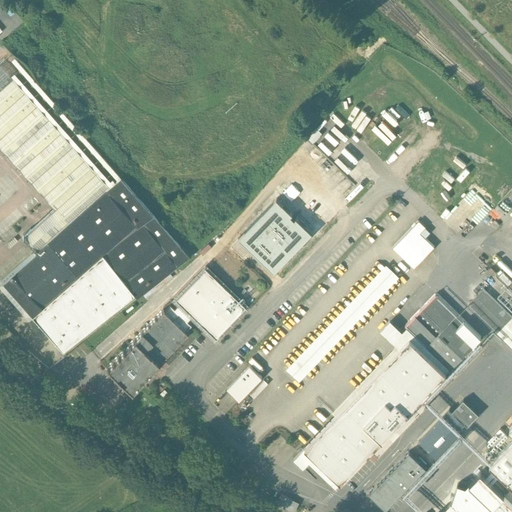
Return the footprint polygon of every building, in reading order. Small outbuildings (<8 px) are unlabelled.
[(66,344),(189,251),(121,175),(116,180),(3,56),(0,58),(0,149),(51,207),(26,230),(39,244),(4,276),(66,344)] [(334,112),(309,137),(313,142),(328,127),(338,137),(344,131),(340,128),(345,123),(334,112)] [(396,242),(418,264),(438,243),(424,229),(428,224),(421,217),(396,242)] [(216,339),(192,316),(190,318),(216,343),(251,307),(206,263),(171,300),(177,306),(179,304),(175,300),(206,268),(246,307),(216,339)] [(386,264),(286,368),(299,380),(399,277),(386,264)] [(192,316),(216,339),(246,307),(206,268),(175,300),(179,304),(177,306),(174,309),(170,305),(164,311),(185,331),(191,325),(187,321),(190,318),(192,316)] [(511,315),(483,288),(468,304),(511,346),(511,315)] [(405,325),(414,334),(297,451),(335,489),(452,372),(487,337),(440,290),(405,325)] [(106,368),(131,392),(188,333),(185,331),(164,311),(163,309),(106,368)] [(260,380),(248,368),(226,390),(238,402),(260,380)] [(455,408),(470,423),(482,411),(467,396),(455,408)] [(444,417),(427,434),(442,449),(459,432),(444,417)] [(511,511),(511,443),(497,459),(511,473),(511,488),(489,509),(467,485),(445,507),(440,511),(511,511)] [(414,447),(372,490),(389,507),(432,464),(414,447)] [(296,500),(283,494),(279,502),(291,508),(296,500)] [(300,502),(296,500),(291,508),(296,511),(300,502)]
